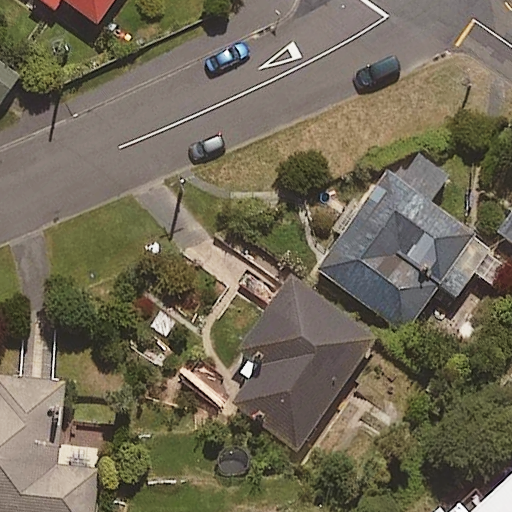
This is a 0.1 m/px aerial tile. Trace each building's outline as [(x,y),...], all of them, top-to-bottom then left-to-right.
[(46,0),(103,36),(125,0),(46,0)] [(0,109),(17,84),(0,73),(0,109)] [(447,183),(409,154),(318,274),(403,339),(439,291),(455,302),(489,258),(426,210),(447,183)] [(511,214),(510,213),(494,238),(511,249),(511,214)] [(234,410),(322,472),(346,439),(322,421),(372,350),(289,291),(244,354),(264,368),(234,410)] [(201,358),(181,381),(218,413),(237,391),(201,358)] [(0,387),(0,511),(93,511),(95,474),(55,472),(59,391),(0,387)] [(511,511),(511,487),(485,511),(453,511),(451,509),(448,511),(511,511)]
